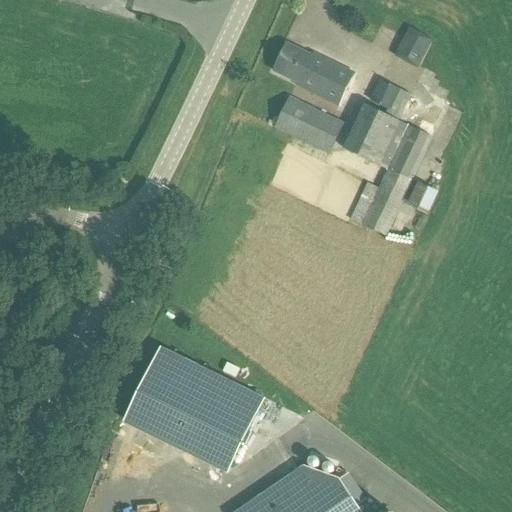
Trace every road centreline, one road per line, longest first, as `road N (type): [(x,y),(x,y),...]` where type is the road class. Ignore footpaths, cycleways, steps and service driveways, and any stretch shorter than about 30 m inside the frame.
road 1 (tertiary): [(9,511),(128,240)]
road 2 (tertiary): [(128,240),(244,0)]
road 3 (unclassified): [(0,240),(21,218),(44,214),(128,240)]
